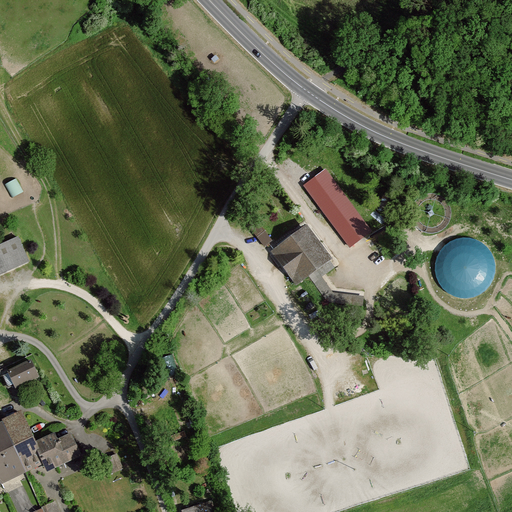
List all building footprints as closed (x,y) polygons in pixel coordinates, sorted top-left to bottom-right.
[(372,230),(325,169),(303,185),(350,248),(372,230)] [(271,239),(256,221),(249,227),(264,245),(271,239)] [(307,229),(305,225),(272,248),(295,280),(307,272),(315,266),(322,276),(334,267),(307,229)] [(0,274),(28,262),(17,238),(0,245),(0,274)] [(464,238),(462,238),(461,238),(459,239),(457,239),(456,239),(454,240),(452,241),(451,242),(449,242),(448,243),(447,244),(445,246),(443,247),(442,249),(440,251),(439,253),(438,256),(437,258),(436,260),(436,263),(435,265),(435,268),(435,270),(436,273),(436,275),(437,278),(438,280),(439,282),(440,284),(442,286),(444,288),(445,290),(447,292),(449,293),(452,294),(454,295),(456,296),(459,297),(461,298),(464,298),(466,298),(469,298),(471,297),(474,297),(476,296),(478,295),(481,294),(483,292),(485,291),(487,289),(488,287),(490,285),(491,283),(492,281),(493,279),(494,276),(495,274),(495,272),(495,271),(496,269),(496,267),(495,265),(495,264),(495,262),(495,260),(494,259),(494,257),(493,256),(492,254),(491,253),(490,251),(489,250),(488,248),(487,247),(486,246),(485,245),(483,244),(482,243),(480,242),(479,241),(477,240),(476,240),(474,239),(472,239),(471,238),(469,238),(467,238),(466,238),(464,238)] [(333,293),(322,276),(315,266),(307,272),(326,300),(334,303),(363,306),(364,296),(333,293)] [(30,360),(8,371),(16,386),(38,376),(30,360)] [(4,421),(0,423),(0,479),(1,480),(1,482),(44,461),(47,469),(80,454),(70,434),(57,440),(54,434),(35,442),(22,412),(3,420),(4,421)] [(123,469),(117,455),(107,459),(113,473),(123,469)] [(60,511),(55,501),(42,506),(44,511),(60,511)] [(215,511),(212,501),(184,510),(184,511),(215,511)]
